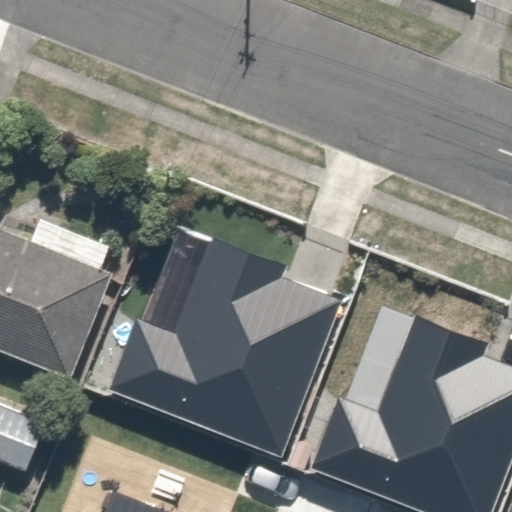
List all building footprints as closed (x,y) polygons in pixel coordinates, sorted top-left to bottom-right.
[(213,241),(162,221),(131,305),(182,324),(213,241)] [(113,289),(0,251),(0,385),(72,410),(99,328),(113,289)] [(505,358),(467,344),(479,311),(384,275),(352,356),(443,391),(412,471),(442,483),(438,495),(474,509),(479,496),(511,509),(511,393),(494,387),(505,358)] [(213,374),(157,350),(141,386),(198,410),(213,374)] [(252,511),(270,465),(180,431),(149,511),(252,511)]
